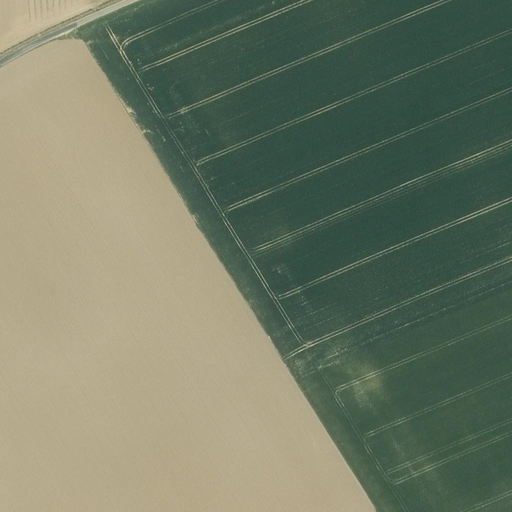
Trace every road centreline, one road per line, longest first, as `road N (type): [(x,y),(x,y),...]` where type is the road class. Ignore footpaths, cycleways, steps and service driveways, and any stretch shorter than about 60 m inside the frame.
road 1 (track): [(365,151),(511,89)]
road 2 (unclassified): [(0,62),(131,0)]
